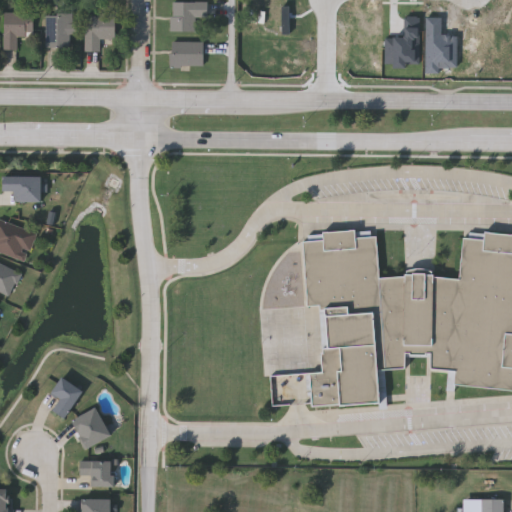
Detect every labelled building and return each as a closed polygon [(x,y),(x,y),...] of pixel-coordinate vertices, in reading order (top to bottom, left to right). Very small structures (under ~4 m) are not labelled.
[(171,30),(171,0),(208,0),(208,17),(198,17),(198,30),(171,30)] [(284,35),(291,35),(291,7),(283,7),(284,35)] [(33,10),(33,35),(17,35),(17,47),(4,47),(4,10),(33,10)] [(71,12),(71,46),(46,46),(46,12),(71,12)] [(115,12),(115,37),(99,37),(99,49),(85,49),(85,12),(115,12)] [(421,64),(420,18),(406,18),(407,39),(387,39),(388,65),(421,64)] [(203,65),(170,65),(170,40),(203,40),(203,65)] [(16,190),(4,190),(4,176),(43,176),(43,201),(16,201),(16,190)] [(0,251),(0,218),(36,232),(25,261),(0,251)] [(308,240),(308,234),(323,233),(322,231),(355,229),(356,231),(371,230),(372,236),(378,236),(381,277),(406,275),(406,269),(433,269),(433,276),(459,278),(463,237),(469,238),(470,231),(485,233),(485,231),(511,233),(511,389),(447,383),(448,370),(432,369),(432,356),(405,355),(405,367),(385,368),(387,402),(311,407),(309,373),(323,372),(319,304),(307,304),(303,240),(308,240)] [(11,295),(0,289),(0,261),(22,272),(11,295)] [(55,409),(62,398),(53,392),(63,376),(85,390),(67,417),(55,409)] [(89,448),(73,420),(97,406),(113,434),(89,448)] [(79,460),(116,460),(116,487),(92,487),(92,475),(79,475),(79,460)] [(0,511),(0,491),(10,491),(10,511),(0,511)] [(112,511),(79,511),(79,499),(112,499),(112,511)] [(505,511),(506,500),(484,499),(483,511),(505,511)]
